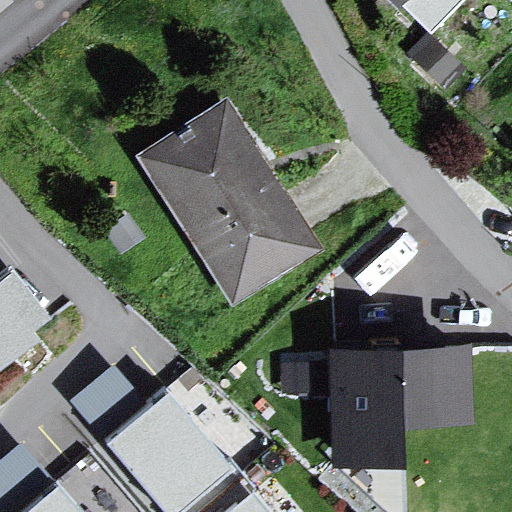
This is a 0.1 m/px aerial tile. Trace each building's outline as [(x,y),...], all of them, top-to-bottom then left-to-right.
[(379,0),(395,17),(409,0),(379,0)] [(221,102),(132,156),(227,309),(310,253),(221,102)] [(0,367),(37,338),(0,290),(0,367)] [(282,381),(323,381),(323,341),(281,342),(282,381)] [(467,348),(333,353),(337,463),(400,461),(398,424),(470,422),(467,348)] [(179,511),(231,469),(169,394),(110,443),(167,511),(179,511)] [(80,511),(60,487),(30,511),(80,511)] [(267,511),(252,493),(228,511),(267,511)]
